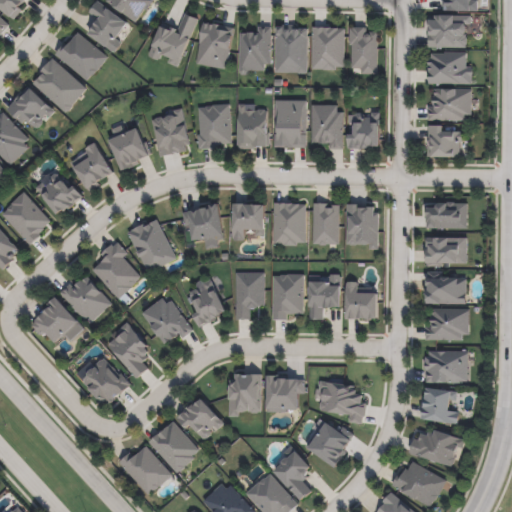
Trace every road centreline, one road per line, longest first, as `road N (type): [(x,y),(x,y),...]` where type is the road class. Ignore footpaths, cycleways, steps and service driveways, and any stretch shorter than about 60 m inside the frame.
road 1 (residential): [(8,314),(121,207),(157,187),(211,179),(511,180)]
road 2 (residential): [(329,511),(371,470),(393,429),(399,390),(403,0)]
road 3 (residential): [(8,314),(12,336),(99,427),(123,426),(208,355),(398,349)]
road 4 (tertiary): [(511,306),(505,430),(475,511)]
road 5 (tertiary): [(122,511),(0,378)]
road 6 (residential): [(251,0),(403,4)]
